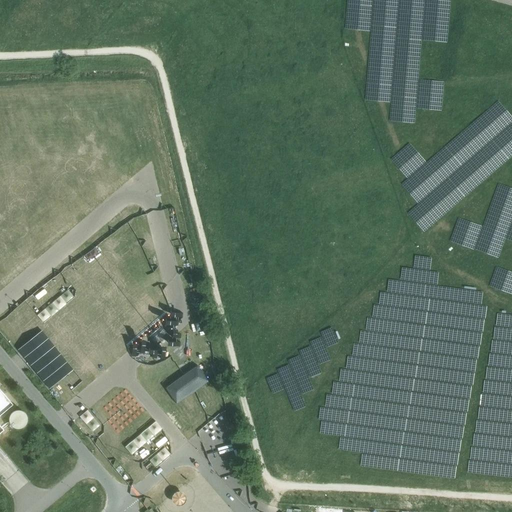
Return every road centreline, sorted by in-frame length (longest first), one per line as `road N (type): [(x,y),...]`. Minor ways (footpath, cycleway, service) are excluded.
road 1 (unclassified): [(240,511),(190,458),(171,462),(125,501)]
road 2 (tertiary): [(91,463),(0,355)]
